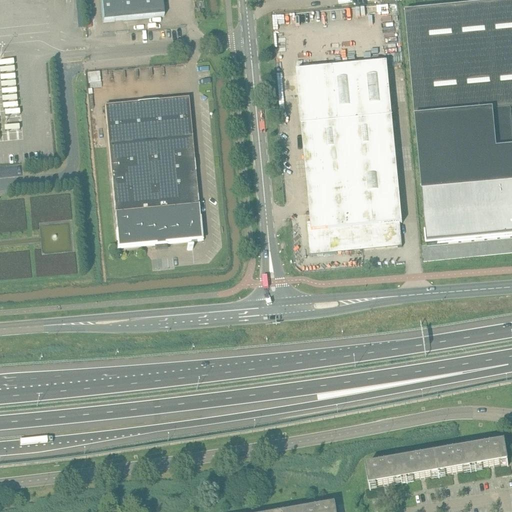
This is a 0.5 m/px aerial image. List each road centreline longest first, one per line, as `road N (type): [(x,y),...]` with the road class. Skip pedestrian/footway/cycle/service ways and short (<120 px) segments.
road 1 (secondary): [(0,485),(452,413),(511,416)]
road 2 (motorway): [(511,329),(279,366),(0,392)]
road 3 (motorway): [(0,446),(381,393),(505,357)]
road 4 (motorway): [(0,420),(287,392),(505,357)]
road 5 (tertiary): [(269,255),(245,0)]
road 6 (unknown): [(0,180),(47,178),(71,160),(57,0)]
road 7 (unknown): [(201,83),(213,234),(208,247),(162,256)]
road 8 (secondary): [(376,297),(511,286)]
road 9 (secondary): [(269,311),(148,319)]
